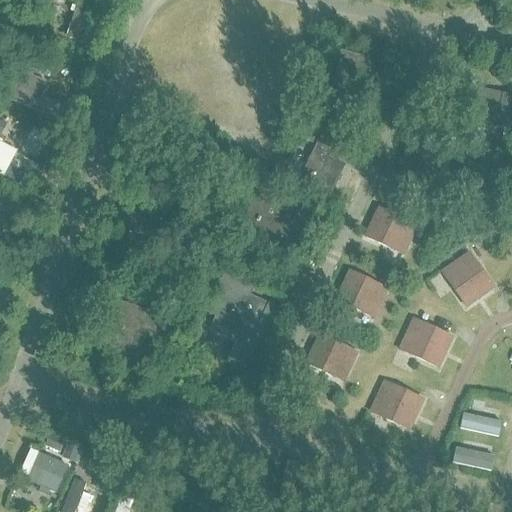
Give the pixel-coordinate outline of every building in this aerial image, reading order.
[(80,37),(92,2),(85,0),(78,0),(67,33),(80,37)] [(354,91),(375,96),(382,63),(341,54),(336,78),(356,83),(354,91)] [(494,128),(511,131),(511,102),(502,101),(503,95),(478,89),(472,117),(496,122),(494,128)] [(0,169),(8,174),(22,149),(0,136),(0,169)] [(298,180),(328,194),(333,185),(325,182),(337,155),(326,150),(329,144),(317,139),(298,180)] [(395,176),(431,193),(444,166),(436,162),(437,160),(408,147),(395,176)] [(258,224),(284,236),(295,212),(267,200),(269,194),(258,189),(255,195),(254,194),(240,224),(254,231),(258,224)] [(158,211),(122,199),(119,209),(122,211),(117,226),(150,236),(149,238),(159,242),(163,230),(153,226),(158,211)] [(365,239),(402,256),(415,229),(407,225),(408,223),(379,210),(365,239)] [(0,231),(4,234),(10,221),(0,215),(0,231)] [(441,274),(465,308),(493,289),(473,261),(471,262),(467,256),(441,274)] [(336,302),(372,319),(385,292),(377,288),(378,286),(349,273),(336,302)] [(243,371),(252,375),(281,313),(247,297),(251,290),(224,277),(207,313),(216,317),(210,331),(236,343),(227,363),(243,370),(243,371)] [(158,318),(118,304),(113,317),(115,317),(107,339),(118,342),(117,343),(146,352),(158,318)] [(399,351),(437,369),(451,338),(420,324),(419,326),(412,323),(399,351)] [(306,365),(343,383),(355,356),(347,352),(348,350),(320,336),(306,365)] [(370,413),(408,431),(422,401),(391,386),(390,389),(383,385),(370,413)] [(500,433),(501,415),(465,413),(464,431),(500,433)] [(39,486),(57,493),(71,460),(33,444),(22,471),(42,480),(39,486)] [(466,445),(463,464),(493,468),(495,449),(466,445)] [(64,511),(91,511),(99,483),(74,477),(64,511)] [(107,511),(133,511),(137,498),(113,492),(107,511)]
